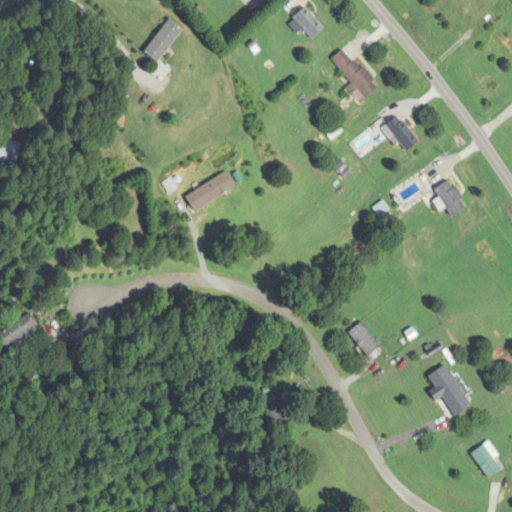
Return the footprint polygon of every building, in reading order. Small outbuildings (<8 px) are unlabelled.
[(323,29),(303,8),(291,18),(312,40),(323,29)] [(182,31),(170,20),(142,51),(154,62),(182,31)] [(346,89),(357,103),(376,87),(343,48),(330,59),(351,85),(346,89)] [(55,117),(66,75),(54,72),(43,114),(55,117)] [(408,152),(419,141),(395,117),(384,128),(408,152)] [(340,131),(335,123),(324,131),(329,139),(340,131)] [(0,163),(15,167),(20,143),(0,138),(0,163)] [(228,192),(220,176),(188,194),(197,209),(228,192)] [(465,209),(451,181),(435,188),(449,217),(465,209)] [(0,332),(0,346),(2,349),(10,344),(13,348),(31,335),(29,332),(36,327),(28,314),(0,332)] [(368,357),(380,346),(360,322),(347,334),(368,357)] [(428,376),(452,417),(469,407),(444,366),(428,376)] [(264,396),(264,423),(280,423),(280,396),(264,396)] [(470,454),(487,480),(500,471),(483,445),(470,454)]
